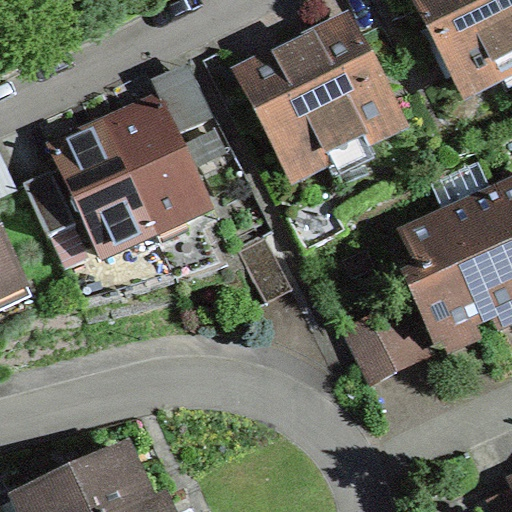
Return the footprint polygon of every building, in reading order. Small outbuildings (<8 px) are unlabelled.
[(511,0),(418,0),(467,95),(499,79),(506,93),(511,89),(511,0)] [(244,74),(296,178),(326,163),(333,177),(373,158),(366,144),(397,129),(345,24),(244,74)] [(156,92),(162,104),(175,133),(211,116),(192,76),(156,92)] [(162,104),(108,129),(155,231),(209,205),(175,133),(162,104)] [(52,155),(99,256),(155,231),(108,129),(52,155)] [(49,172),(23,185),(50,240),(76,227),(49,172)] [(511,188),(497,195),(511,228),(511,188)] [(445,218),(489,315),(511,304),(511,228),(497,195),(445,218)] [(489,315),(445,218),(406,235),(423,275),(409,281),(435,340),(489,315)] [(0,292),(24,282),(0,229),(0,292)] [(238,250),(264,304),(290,291),(264,237),(238,250)] [(344,331),(370,386),(397,373),(371,319),(344,331)] [(20,495),(28,511),(126,511),(147,503),(122,448),(20,495)] [(126,511),(164,511),(158,498),(147,503),(126,511)] [(511,511),(511,500),(493,510),(493,511),(511,511)]
